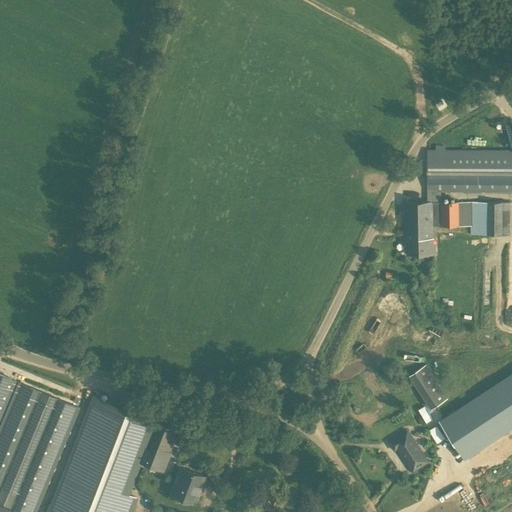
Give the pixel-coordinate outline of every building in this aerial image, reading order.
[(432,201),(441,201),(441,192),(510,192),(511,191),(511,149),(510,150),(448,149),(430,149),(430,160),(426,160),(426,189),(427,189),(427,201),(432,201)] [(433,253),(433,226),(432,201),(427,201),(404,202),(404,231),(403,231),(403,242),(406,242),(406,254),(433,253)] [(509,201),(441,201),(432,201),(433,226),(470,226),(470,234),(509,234),(509,201)] [(429,408),(448,396),(427,362),(408,373),(429,408)] [(0,511),(36,511),(80,406),(0,372),(0,511)] [(511,427),(511,415),(492,385),(442,418),(468,457),(511,427)] [(136,460),(151,419),(92,397),(91,396),(51,503),(49,502),(45,511),(130,511),(137,496),(127,493),(139,461),(136,460)] [(170,451),(178,429),(151,419),(136,460),(139,461),(164,470),(171,452),(170,451)] [(407,430),(392,440),(389,442),(394,450),(397,448),(413,471),(427,461),(407,430)] [(196,503),(207,476),(181,466),(170,493),(196,503)] [(273,511),(280,511),(283,505),(278,503),(280,498),(272,495),(270,500),(269,500),(265,509),(273,511)]
